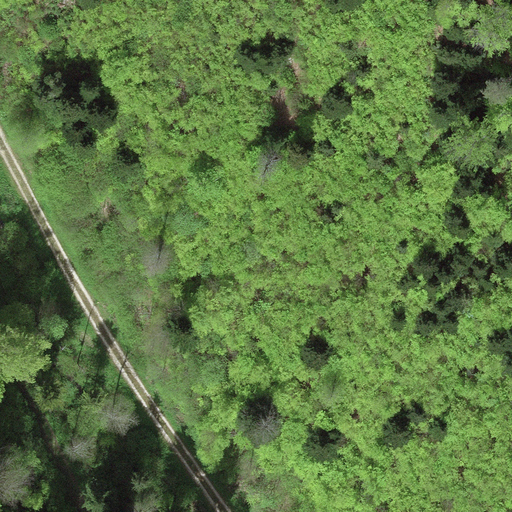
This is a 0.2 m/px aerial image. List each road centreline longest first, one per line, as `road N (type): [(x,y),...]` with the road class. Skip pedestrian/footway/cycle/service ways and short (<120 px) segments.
road 1 (track): [(224,511),(134,381),(0,142)]
road 2 (track): [(0,323),(84,511)]
